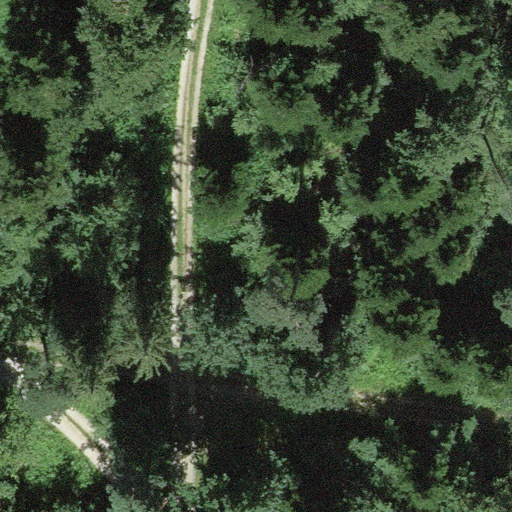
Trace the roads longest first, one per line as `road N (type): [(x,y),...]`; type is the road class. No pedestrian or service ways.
road 1 (track): [(0,350),(180,385),(178,130),(197,0)]
road 2 (track): [(186,511),(180,385),(511,438)]
road 3 (track): [(136,511),(111,466),(0,364)]
